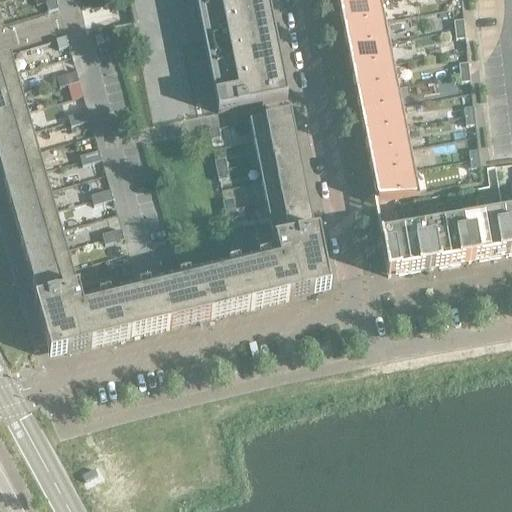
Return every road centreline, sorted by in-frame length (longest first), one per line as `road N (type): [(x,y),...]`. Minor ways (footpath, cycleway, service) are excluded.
road 1 (residential): [(350,312),(0,396)]
road 2 (residential): [(350,312),(353,291),(298,0)]
road 3 (residential): [(511,332),(383,348),(350,312)]
